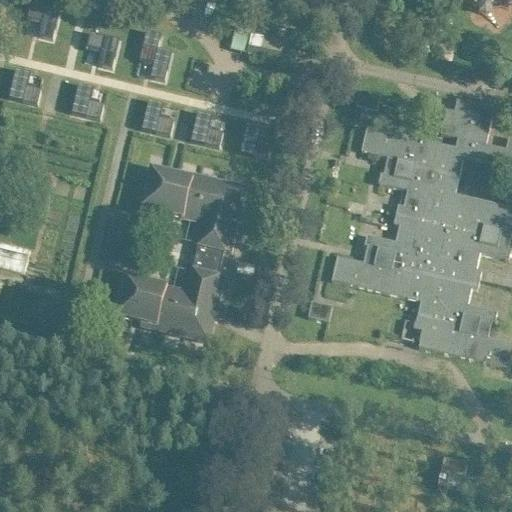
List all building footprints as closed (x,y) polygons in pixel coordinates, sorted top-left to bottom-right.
[(31,7),(27,22),(41,25),(38,39),(52,42),(59,14),(31,7)] [(154,66),(150,80),(165,84),(172,55),(158,52),(161,38),(146,35),(140,63),(154,66)] [(90,36),(87,51),(101,54),(97,68),(112,72),(119,43),(90,36)] [(251,37),(247,57),(294,67),(296,59),(261,51),(264,39),(251,37)] [(30,76),(15,73),(9,101),(37,108),(41,93),(27,90),(30,76)] [(93,91),(78,87),(72,116),(100,123),(104,108),(90,105),(93,91)] [(360,94),(359,97),(356,110),(377,115),(381,99),(360,94)] [(423,334),(419,352),(509,372),(511,359),(511,347),(484,341),(488,325),(495,326),(497,316),(468,309),(471,293),(478,295),(482,275),(476,274),(480,258),(509,264),(511,254),(505,252),(508,236),(511,236),(511,210),(455,198),(464,160),(509,171),(511,164),(511,141),(509,141),(506,153),(486,148),(494,112),(457,103),(457,104),(462,105),(460,116),(446,113),(440,138),(458,142),(456,151),(367,131),(361,155),(391,162),(388,178),(381,177),(378,187),(408,194),(404,210),(398,209),(394,228),(400,229),(396,245),(367,239),(364,249),(371,251),(368,267),(337,260),(332,285),(421,306),(415,332),(423,334)] [(163,108),(148,104),(142,133),(170,139),(174,125),(160,121),(163,108)] [(212,119),(198,116),(191,144),(219,151),(223,136),(209,133),(212,119)] [(261,131),(247,127),(240,156),(268,163),(272,148),(258,145),(261,131)] [(126,276),(116,320),(141,326),(140,330),(209,346),(215,323),(211,322),(213,312),(217,313),(225,280),(218,279),(224,255),(231,256),(239,223),(235,222),(237,212),(241,213),(246,190),(178,174),(177,178),(151,172),(141,216),(158,220),(159,216),(198,225),(193,247),(198,249),(193,272),(187,271),(182,293),(142,284),(143,280),(126,276)] [(115,231),(110,251),(130,255),(135,236),(115,231)] [(0,269),(27,276),(33,250),(0,242),(0,269)] [(332,310),(312,305),(308,321),(329,326),(332,310)] [(468,467),(444,462),(441,474),(465,479),(468,467)]
